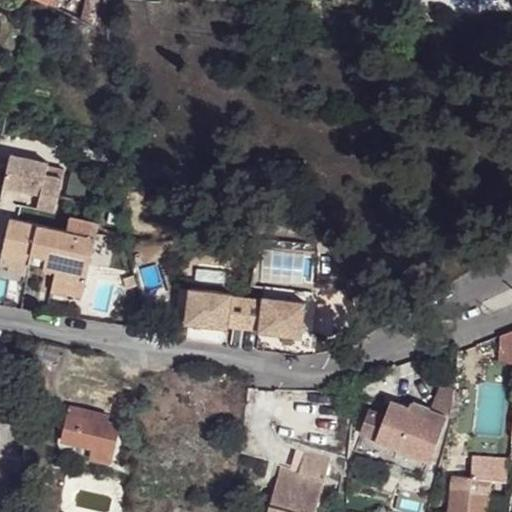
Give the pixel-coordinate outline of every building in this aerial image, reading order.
[(100,0),(87,0),(84,20),(100,27),(100,0)] [(55,213),(58,198),(64,170),(46,166),(48,163),(10,154),(2,186),(40,194),(37,208),(55,213)] [(10,218),(1,258),(46,269),(47,265),(57,267),(56,271),(53,284),(84,291),(99,223),(70,216),(67,231),(10,218)] [(84,291),(53,284),(52,290),(82,297),(84,291)] [(234,293),(191,287),(186,323),(230,328),(231,322),(246,324),(249,297),(234,295),(234,293)] [(265,299),(249,297),(246,324),(262,326),(261,331),(305,337),(309,302),(265,296),(265,299)] [(511,330),(500,335),(499,362),(511,363),(511,330)] [(125,372),(120,407),(138,409),(143,372),(125,372)] [(448,413),(451,414),(455,384),(440,385),(432,407),(412,399),(409,408),(444,422),(448,413)] [(392,402),(378,439),(430,460),(444,422),(409,408),(392,402)] [(70,405),(64,431),(93,438),(91,448),(113,453),(120,423),(108,420),(101,418),(102,414),(70,405)] [(371,409),(362,433),(378,439),(387,415),(371,409)] [(64,431),(61,440),(91,448),(93,438),(64,431)] [(314,511),(329,463),(304,455),(299,474),(280,468),(266,511),(314,511)] [(480,456),(479,476),(492,477),(507,478),(509,458),(480,456)] [(451,474),(447,511),(488,511),(492,477),(479,476),(451,474)] [(112,480),(110,491),(125,495),(128,484),(112,480)] [(348,507),(362,509),(364,499),(350,497),(348,507)]
